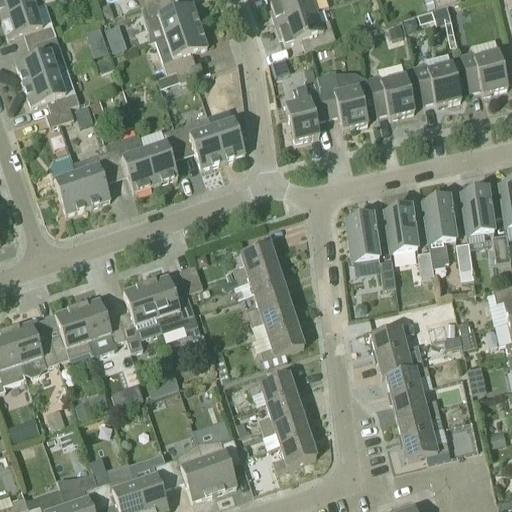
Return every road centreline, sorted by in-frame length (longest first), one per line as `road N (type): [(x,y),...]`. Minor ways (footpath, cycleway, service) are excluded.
road 1 (residential): [(263,511),(330,488),(348,468),(314,200)]
road 2 (residential): [(43,263),(268,189)]
road 3 (residential): [(314,200),(511,154)]
road 4 (residential): [(268,189),(253,60),(233,0)]
road 5 (residential): [(43,263),(0,139)]
